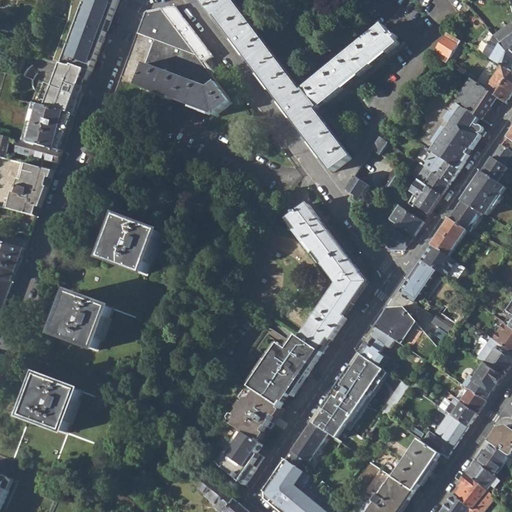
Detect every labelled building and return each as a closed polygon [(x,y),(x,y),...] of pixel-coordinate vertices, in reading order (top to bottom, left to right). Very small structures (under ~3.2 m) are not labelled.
[(0,0),(0,13),(13,17),(18,3),(19,2),(23,1),(37,5),(37,0),(0,0)] [(91,26),(107,31),(111,22),(108,21),(115,1),(110,0),(107,0),(100,22),(99,21),(98,25),(91,23),(91,26)] [(217,16),(334,171),(352,158),(317,110),(400,43),(396,39),(399,37),(396,34),(394,36),(385,26),(303,91),(234,0),(203,0),(216,17),(217,16)] [(215,114),(217,116),(220,115),(230,106),(163,13),(147,16),(116,92),(146,104),(151,90),(215,114)] [(511,23),(494,36),(511,55),(511,23)] [(74,65),(92,71),(107,31),(91,26),(85,25),(77,45),(80,47),(80,48),(74,65)] [(433,54),(447,63),(461,41),(447,32),(433,54)] [(503,66),(511,71),(511,55),(494,36),(483,54),(503,66)] [(73,67),(60,102),(44,96),(41,106),(57,110),(76,115),(92,71),(74,65),(73,67)] [(454,68),(463,74),(465,70),(456,65),(454,68)] [(497,97),(505,104),(511,93),(511,71),(503,66),(487,90),(497,97)] [(0,123),(33,133),(41,106),(12,98),(18,76),(0,71),(0,123)] [(480,118),(482,120),(497,97),(487,90),(471,79),(465,88),(468,90),(459,104),(462,106),(480,118)] [(33,133),(30,144),(62,152),(76,115),(57,110),(41,106),(33,133)] [(480,118),(462,106),(431,152),(432,153),(459,172),(464,164),(462,162),(465,157),(466,158),(470,152),(471,152),(480,138),(481,139),(484,134),(474,127),(480,118)] [(0,139),(0,156),(7,158),(12,139),(1,136),(0,139)] [(373,149),(380,155),(388,142),(381,137),(373,149)] [(44,160),(42,168),(55,172),(62,152),(30,144),(19,140),(16,150),(22,152),(22,154),(37,158),(44,160)] [(483,171),(499,182),(508,168),(505,166),(511,155),(511,152),(507,149),(501,145),(483,171)] [(424,148),(415,161),(423,166),(432,153),(431,152),(424,148)] [(434,174),(449,186),(459,172),(432,153),(423,166),(425,168),(434,174)] [(0,208),(23,214),(37,218),(55,172),(42,168),(7,158),(0,156),(0,208)] [(382,185),(393,192),(406,173),(396,166),(382,185)] [(425,186),(441,198),(449,186),(434,174),(425,168),(417,181),(419,183),(425,186)] [(483,215),(486,216),(506,187),(499,182),(483,171),(462,203),(483,215)] [(357,176),(348,189),(362,200),(371,187),(364,181),(357,176)] [(413,209),(427,219),(441,198),(425,186),(419,183),(412,193),(416,196),(410,205),(414,208),(413,209)] [(306,340),(323,353),(344,321),(341,319),(367,283),(309,203),(291,217),(299,229),(297,231),(313,252),(315,251),(324,263),(325,262),(338,282),(302,337),(306,340)] [(471,233),(472,232),(483,215),(462,203),(451,219),(468,231),(471,233)] [(403,210),(400,207),(390,220),(414,238),(423,224),(406,212),(403,210)] [(22,228),(32,232),(37,218),(23,214),(20,222),(24,223),(22,228)] [(123,218),(107,259),(149,275),(164,234),(123,218)] [(432,246),(450,258),(452,256),(466,234),(468,231),(451,219),(432,246)] [(389,251),(405,252),(410,243),(390,227),(381,240),(389,251)] [(471,233),(468,231),(466,234),(483,244),(486,239),(472,232),(471,233)] [(3,243),(26,249),(29,241),(9,235),(8,239),(4,238),(3,243)] [(0,279),(14,283),(26,249),(3,243),(0,242),(0,279)] [(432,246),(422,261),(437,271),(443,275),(453,260),(450,258),(432,246)] [(511,255),(495,280),(511,290),(511,255)] [(462,262),(452,256),(450,258),(453,260),(460,265),(462,262)] [(422,261),(414,272),(429,283),(437,271),(422,261)] [(417,300),(423,291),(429,283),(414,272),(402,289),(405,291),(403,295),(415,303),(417,300)] [(14,283),(0,279),(0,312),(2,313),(14,283)] [(115,310),(73,294),(58,336),(99,351),(115,310)] [(389,336),(431,365),(440,352),(405,310),(388,309),(376,328),(389,336)] [(451,328),(435,317),(431,324),(446,334),(451,328)] [(500,343),(511,351),(511,328),(506,325),(504,323),(492,339),(500,343)] [(383,345),(389,336),(376,328),(370,336),(383,345)] [(258,377),(252,386),(281,406),(289,393),(293,396),(323,353),(306,340),(302,337),(300,336),(290,350),(282,344),(277,351),(279,353),(277,356),(274,354),(261,373),(263,375),(261,379),(258,377)] [(486,364),(504,377),(511,366),(511,351),(500,343),(492,339),(489,337),(475,357),(486,364)] [(390,373),(397,379),(400,375),(389,367),(393,362),(365,343),(359,352),(386,371),(390,373)] [(397,379),(359,352),(311,423),(325,432),(329,435),(365,458),(412,389),(397,379)] [(471,390),(488,401),(504,377),(486,364),(475,379),(469,375),(463,385),(468,389),(471,390)] [(230,423),(257,441),(281,406),(252,386),(229,370),(205,405),(230,423)] [(42,377),(26,418),(68,434),(83,393),(42,377)] [(425,391),(417,385),(414,390),(422,395),(425,391)] [(466,396),(463,401),(462,403),(478,415),(488,401),(471,390),(466,396)] [(463,401),(466,396),(461,393),(457,398),(463,401)] [(449,413),(469,428),(478,415),(462,403),(463,401),(457,398),(456,397),(451,404),(445,400),(440,407),(449,413)] [(435,433),(456,448),(469,428),(449,413),(435,433)] [(231,477),(244,486),(263,458),(256,454),(262,445),(257,441),(230,423),(208,455),(221,467),(231,475),(231,477)] [(309,464),(329,435),(325,432),(311,423),(286,460),(297,467),(303,472),(309,464)] [(396,479),(417,493),(442,454),(425,442),(422,441),(399,425),(372,464),(395,480),(396,479)] [(489,443),(509,457),(511,452),(511,430),(507,426),(499,429),(489,443)] [(442,454),(448,458),(456,448),(435,433),(432,432),(425,442),(442,454)] [(476,462),(495,477),(509,457),(489,443),(476,462)] [(489,491),(493,494),(501,481),(495,477),(476,462),(468,474),(489,491)] [(402,511),(416,493),(395,480),(395,481),(371,465),(341,509),(346,511),(402,511)] [(0,511),(5,511),(19,482),(0,473),(0,511)] [(454,494),(471,507),(475,511),(476,511),(488,511),(496,500),(493,498),(495,496),(493,494),(489,491),(468,474),(454,494)] [(220,511),(224,511),(235,499),(207,477),(199,487),(206,493),(205,495),(218,506),(217,509),(220,511)] [(454,494),(441,511),(468,511),(471,507),(454,494)] [(249,511),(235,499),(224,511),(249,511)] [(295,511),(317,511),(316,511),(312,510),(303,502),(299,507),(295,511)]
